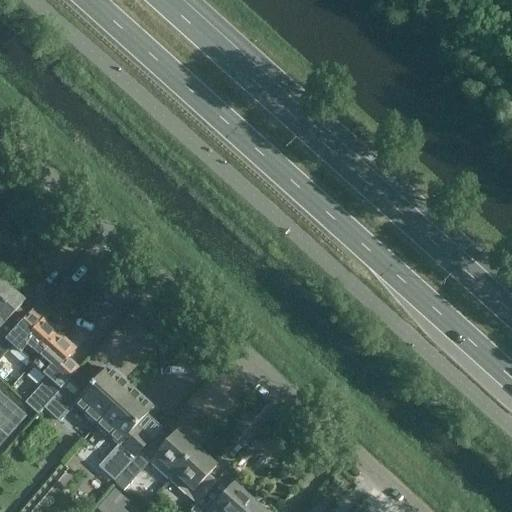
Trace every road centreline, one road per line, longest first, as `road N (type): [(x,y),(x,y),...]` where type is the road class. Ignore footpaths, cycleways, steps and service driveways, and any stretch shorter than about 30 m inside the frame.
road 1 (trunk): [(84,0),(511,384)]
road 2 (residential): [(413,511),(0,142)]
road 3 (trunk): [(511,310),(171,0)]
